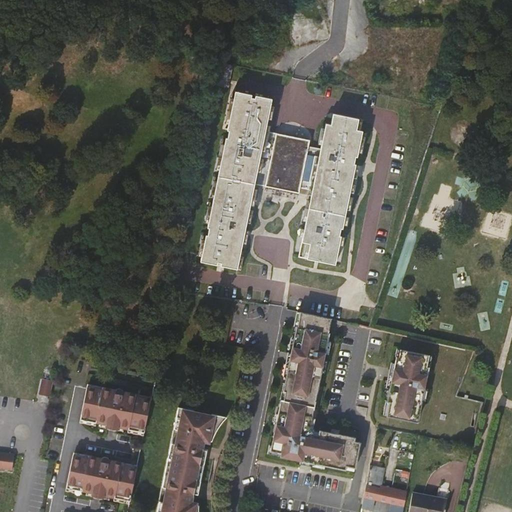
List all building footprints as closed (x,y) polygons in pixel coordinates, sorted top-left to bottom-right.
[(220,65),(216,87),(229,89),(233,67),(220,65)] [(252,96),(235,93),(234,100),(228,125),(227,132),(229,133),(227,140),(225,140),(224,146),(219,172),(216,182),(213,199),(211,208),(208,224),(207,229),(209,229),(207,236),(205,236),(204,241),(201,258),(200,263),(216,266),(216,265),(220,266),(220,267),(236,271),(237,270),(239,257),(242,244),(244,231),(246,223),(249,211),(249,206),(253,190),(254,186),(264,188),(297,194),(298,195),(299,189),(300,185),(312,187),(311,192),(309,201),(305,222),(303,230),(302,238),(298,258),(334,266),(338,246),(340,238),(339,237),(340,229),(342,229),(343,226),(344,217),(346,211),(349,198),(349,194),(351,185),(353,179),(355,166),(354,166),(355,158),(357,159),(358,153),(361,137),(362,133),(360,132),(356,132),(358,123),(359,120),(333,115),(331,126),(326,125),(325,130),(321,146),(320,151),(308,148),(310,142),(266,133),(268,121),(271,107),(272,101),(255,97),(255,99),(251,98),(252,96)] [(225,124),(228,125),(234,100),(230,99),(225,124)] [(503,146),(504,143),(503,140),(502,138),(497,136),(495,136),(492,137),(490,139),(489,142),(490,145),(491,148),(493,150),(496,151),(499,150),(501,149),(503,146)] [(215,171),(219,172),(224,146),(221,145),(215,171)] [(296,201),(297,194),(264,188),(263,194),(296,201)] [(330,320),(300,315),(297,329),(296,329),(283,393),(285,394),(283,402),(281,401),(271,452),(281,454),(281,458),(346,470),(347,466),(356,468),(361,443),(354,441),(355,438),(320,431),(319,436),(313,435),(310,429),(328,334),(327,334),(330,320)] [(428,355),(400,350),(398,358),(396,357),(387,402),(390,402),(388,416),(418,422),(428,367),(426,366),(428,355)] [(51,394),(53,379),(42,378),(41,393),(51,394)] [(150,400),(86,388),(79,420),(143,432),(150,400)] [(198,511),(199,507),(191,505),(193,495),(195,488),(199,489),(205,460),(201,459),(202,452),(204,442),(211,443),(218,430),(226,419),(178,409),(176,419),(180,420),(172,458),(168,457),(164,477),(168,478),(161,511),(198,511)] [(136,468),(73,456),(66,488),(129,501),(136,468)] [(385,467),(371,464),(368,484),(381,487),(385,467)] [(381,487),(368,484),(363,507),(374,509),(376,499),(393,504),(391,511),(402,511),(406,493),(381,487)] [(443,511),(446,499),(412,492),(408,511),(443,511)]
